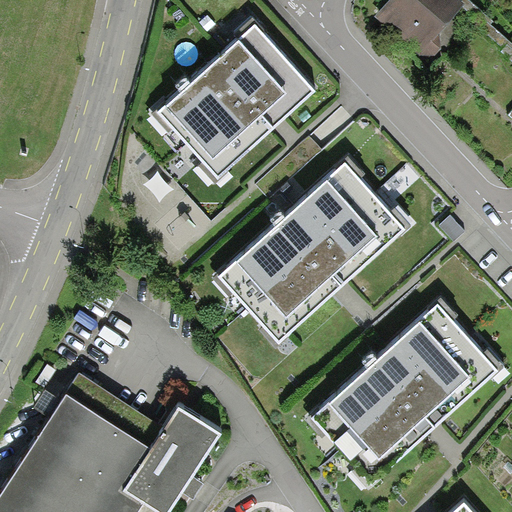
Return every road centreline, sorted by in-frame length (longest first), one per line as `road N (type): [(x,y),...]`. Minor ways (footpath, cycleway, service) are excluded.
road 1 (tertiary): [(0,355),(74,188),(124,0)]
road 2 (residential): [(508,222),(314,14)]
